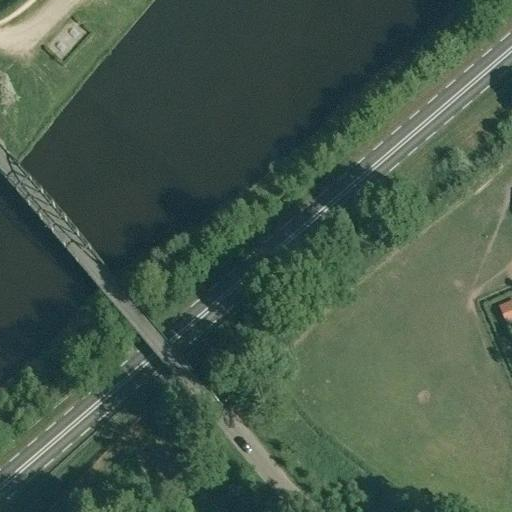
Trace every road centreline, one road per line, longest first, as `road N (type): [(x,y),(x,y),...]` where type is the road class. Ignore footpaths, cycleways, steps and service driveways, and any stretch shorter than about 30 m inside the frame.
road 1 (primary): [(0,489),(511,51)]
road 2 (unclassified): [(314,511),(255,460),(0,161)]
